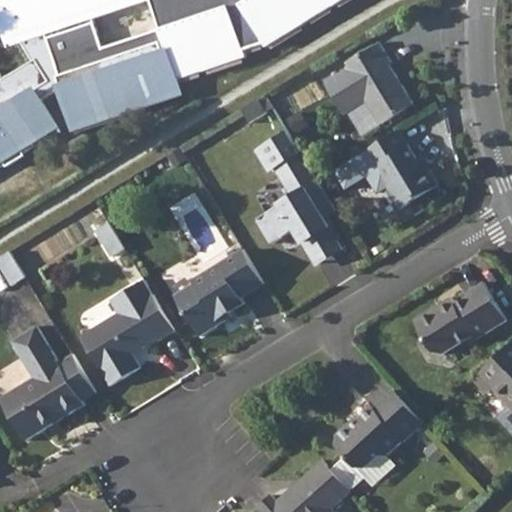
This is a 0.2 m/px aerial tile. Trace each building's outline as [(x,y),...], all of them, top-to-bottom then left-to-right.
[(77,136),(182,94),(177,79),(167,51),(163,52),(160,42),(60,76),(45,34),(94,17),(110,11),(109,8),(133,0),(0,0),(0,19),(9,46),(21,42),(34,62),(5,80),(1,75),(0,75),(0,165),(4,163),(8,168),(26,157),(23,151),(59,129),(42,101),(61,90),(77,136)] [(94,17),(45,34),(60,76),(160,42),(163,52),(167,51),(177,79),(249,55),(247,48),(265,42),(267,47),(341,0),(149,0),(160,28),(105,48),(94,17)] [(394,63),(381,44),(348,64),(351,68),(327,83),(346,115),(368,101),(382,125),(416,105),(391,65),(394,63)] [(418,161),(400,132),(366,153),(403,211),(441,188),(430,171),(424,169),(418,161)] [(336,208),(302,152),(277,167),(296,198),(259,221),(274,245),(297,231),(305,244),(331,228),(326,219),(323,215),(336,208)] [(423,159),(418,161),(424,169),(430,171),(423,159)] [(336,208),(323,215),(326,219),(338,212),(336,208)] [(331,228),(305,244),(318,265),(344,249),(331,228)] [(266,284),(245,250),(194,281),(196,285),(176,297),(201,337),(223,324),(220,320),(231,313),(246,304),(242,299),(266,284)] [(12,252),(0,259),(0,264),(13,287),(28,278),(12,252)] [(146,281),(113,301),(121,314),(83,337),(113,386),(143,368),(135,354),(159,339),(160,342),(177,332),(146,281)] [(441,310),(439,307),(416,321),(435,352),(445,354),(475,336),(478,340),(509,321),(486,283),(468,294),(469,297),(457,305),(455,302),(441,310)] [(453,298),(439,307),(441,310),(455,302),(453,298)] [(231,313),(220,320),(223,324),(233,318),(231,313)] [(41,332),(17,347),(39,383),(5,404),(31,446),(89,410),(87,406),(63,367),(41,332)] [(511,345),(475,378),(489,393),(495,388),(511,405),(511,345)] [(77,359),(63,367),(87,406),(100,397),(77,359)] [(426,423),(396,391),(376,408),(374,407),(361,419),(354,426),(352,423),(338,436),(337,445),(358,468),(367,469),(382,455),(389,456),(404,442),(405,443),(426,423)] [(359,416),(352,423),(354,426),(361,419),(359,416)] [(325,461),(299,484),(302,488),(296,493),(293,490),(279,503),(273,496),(259,508),(262,511),(334,511),(333,510),(353,492),(325,461)] [(299,484),(293,490),(296,493),(302,488),(299,484)]
